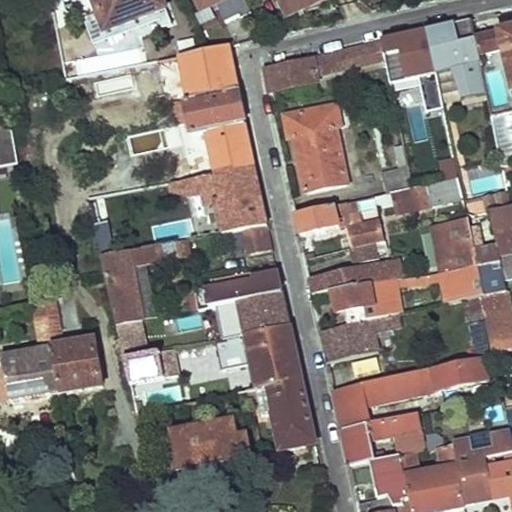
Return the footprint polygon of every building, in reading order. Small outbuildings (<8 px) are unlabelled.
[(92,0),(107,37),(170,15),(163,0),(92,0)] [(196,0),(201,11),(226,0),(196,0)] [(277,0),(285,17),(327,1),(326,0),(277,0)] [(464,72),(473,112),(492,108),(478,42),(474,23),(429,33),(438,77),(464,72)] [(386,61),(392,88),(438,77),(429,33),(383,44),(386,61)] [(511,33),(503,35),(503,36),(478,42),(481,58),(506,52),(511,79),(511,33)] [(267,70),(271,95),(320,83),(318,76),(386,61),(383,44),(267,70)] [(182,60),(191,103),(239,93),(229,48),(210,52),(182,60)] [(430,89),(435,113),(445,110),(439,87),(430,89)] [(4,91),(0,91),(0,171),(20,169),(4,91)] [(169,172),(172,185),(190,182),(255,169),(239,93),(191,103),(175,108),(180,127),(190,125),(193,139),(207,136),(213,162),(169,172)] [(148,104),(151,112),(175,108),(174,99),(148,104)] [(285,119),(289,140),(295,139),(336,129),(331,109),(285,119)] [(446,115),(451,136),(462,134),(457,113),(446,115)] [(511,169),(511,116),(495,120),(504,171),(511,169)] [(295,139),(307,195),(348,186),(336,129),(295,139)] [(384,178),(388,199),(413,194),(404,149),(396,151),(400,174),(384,178)] [(193,230),(194,241),(246,231),(268,227),(255,169),(190,182),(193,198),(217,193),(219,202),(215,203),(219,224),(193,230)] [(193,198),(190,182),(172,185),(173,192),(187,199),(193,198)] [(429,190),(434,209),(464,201),(459,184),(429,190)] [(480,222),(473,198),(464,201),(469,221),(476,222),(480,222)] [(299,219),(302,237),(341,229),(340,223),(352,221),(351,214),(374,209),(373,202),(299,219)] [(497,250),(500,260),(511,257),(511,211),(511,212),(491,215),(491,219),(497,250)] [(107,223),(95,226),(101,249),(114,246),(107,223)] [(353,231),(357,251),(378,246),(386,244),(382,225),(353,231)] [(459,268),(460,275),(502,268),(500,260),(497,250),(477,254),(470,226),(436,232),(444,269),(459,268)] [(273,246),(268,227),(246,231),(249,248),(256,254),(274,250),(273,246)] [(123,328),(146,322),(135,269),(150,265),(178,259),(175,246),(107,258),(123,328)] [(354,252),(358,267),(381,262),(378,246),(357,251),(354,252)] [(502,268),(504,285),(511,283),(511,257),(500,260),(502,268)] [(162,319),(150,265),(135,269),(146,322),(162,319)] [(312,286),(315,298),(335,296),(369,290),(402,285),(398,267),(312,286)] [(468,290),(471,303),(484,301),(506,296),(504,285),(502,268),(460,275),(454,276),(458,291),(468,290)] [(198,292),(202,311),(242,303),(284,294),(281,280),(280,273),(252,278),(250,271),(218,277),(218,287),(198,292)] [(50,320),(66,397),(108,388),(100,345),(71,349),(62,301),(69,299),(66,288),(45,291),(50,320)] [(347,317),(350,330),(369,326),(365,312),(373,310),(369,290),(335,296),(340,318),(347,317)] [(34,294),(39,322),(50,320),(45,291),(34,294)] [(284,294),(242,303),(249,336),(290,328),(287,312),(284,294)] [(496,362),(511,359),(511,325),(506,296),(484,301),(494,360),(496,362)] [(465,305),(478,362),(494,360),(484,301),(471,303),(465,305)] [(323,335),(330,367),(380,356),(375,337),(403,332),(400,319),(369,326),(350,330),(323,335)] [(0,360),(0,408),(66,397),(50,320),(39,322),(44,353),(0,360)] [(123,328),(130,361),(152,357),(146,322),(123,328)] [(197,391),(199,403),(246,393),(302,381),(296,355),(290,328),(249,336),(257,376),(197,391)] [(130,361),(135,385),(181,375),(176,352),(152,357),(130,361)] [(344,429),(371,424),(368,408),(498,379),(496,362),(494,360),(478,362),(337,393),(341,412),(344,429)] [(272,416),(280,455),(317,448),(310,415),(302,381),(246,393),(249,405),(260,404),(264,418),(272,416)] [(499,386),(489,388),(490,400),(501,398),(499,386)] [(348,450),(352,470),(373,467),(377,464),(374,441),(419,431),(417,416),(371,424),(344,429),(348,450)] [(192,432),(199,472),(253,462),(247,422),(192,432)] [(493,439),(496,459),(511,456),(511,452),(508,436),(493,439)] [(403,447),(405,459),(417,457),(426,454),(423,443),(403,447)] [(454,448),(465,506),(494,500),(489,471),(487,462),(485,456),(475,457),(471,444),(454,448)] [(460,511),(466,511),(465,506),(454,448),(439,452),(442,471),(422,475),(417,457),(405,459),(402,460),(408,489),(411,500),(413,511),(460,511)] [(489,471),(494,500),(511,498),(511,504),(511,456),(496,459),(497,469),(489,471)] [(384,482),(387,494),(408,489),(402,460),(377,464),(373,467),(376,483),(384,482)] [(360,507),(361,511),(413,511),(411,500),(403,501),(404,508),(392,510),(389,501),(360,507)]
